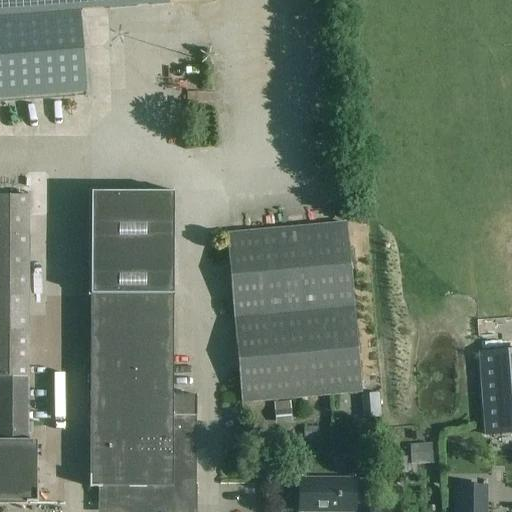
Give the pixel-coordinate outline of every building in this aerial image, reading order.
[(0,0),(0,100),(87,94),(81,12),(170,5),(169,0),(0,0)] [(303,4),(304,21),(327,20),(326,3),(303,4)] [(152,508),(152,511),(196,511),(196,396),(172,396),(172,194),(91,194),(91,360),(88,360),(84,364),(84,390),(88,393),(91,393),(91,489),(103,489),(103,508),(152,508)] [(29,198),(0,198),(0,197),(0,501),(25,501),(25,504),(37,504),(37,493),(34,493),(34,462),(36,462),(36,442),(27,442),(29,198)] [(242,405),(361,393),(346,225),(226,236),(242,405)] [(485,435),(511,433),(511,351),(478,354),(485,435)] [(289,408),(274,410),(275,422),(290,421),(289,408)] [(432,453),(411,453),(411,458),(411,464),(433,463),(432,453)] [(303,482),(302,510),(353,511),(354,497),(368,497),(368,484),(303,482)] [(454,511),(487,511),(488,486),(455,485),(454,511)]
